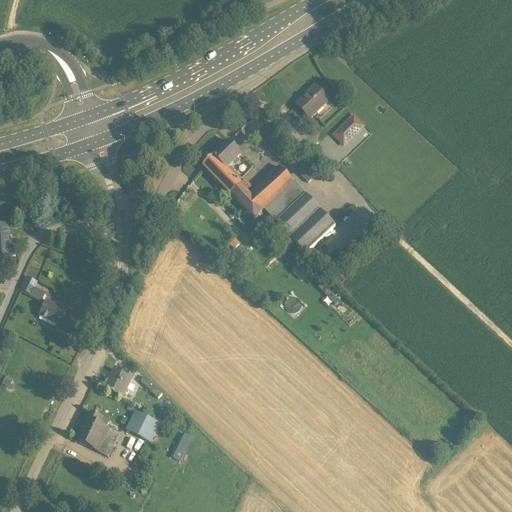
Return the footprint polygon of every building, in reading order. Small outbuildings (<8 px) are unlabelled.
[(307,96),(296,107),(310,121),(329,102),(315,87),(306,95),(307,96)] [(348,122),(359,133),(365,127),(353,116),(348,122)] [(293,158),(257,118),(252,123),(250,121),(245,126),(256,137),(279,160),(285,164),(286,164),(294,172),(295,171),(308,184),(321,172),(301,150),(293,158)] [(229,142),(213,158),(239,183),(242,180),(231,168),(234,165),(233,164),(241,156),(229,143),(230,143),(229,142)] [(251,196),(239,183),(213,158),(203,167),(203,168),(204,168),(220,184),(254,221),(265,211),(277,223),(276,224),(306,254),(335,227),(280,169),(251,196)] [(0,260),(9,260),(9,258),(15,257),(15,248),(9,249),(8,227),(0,227),(0,260)] [(234,250),(240,244),(235,239),(229,245),(234,250)] [(26,279),(20,291),(41,301),(41,300),(44,295),(33,289),(36,283),(26,279)] [(322,284),(318,288),(335,306),(339,302),(322,284)] [(58,326),(55,330),(71,337),(77,324),(62,317),(65,312),(46,303),(39,317),(58,326)] [(114,371),(105,391),(123,398),(133,376),(125,373),(124,375),(114,371)] [(5,377),(2,385),(9,388),(13,381),(5,377)] [(155,387),(145,378),(141,383),(150,392),(155,387)] [(151,444),(160,425),(135,413),(125,431),(151,444)] [(99,425),(102,419),(91,414),(85,427),(85,426),(83,429),(84,429),(77,444),(108,459),(120,435),(99,425)] [(185,434),(173,459),(181,462),(192,438),(185,434)]
